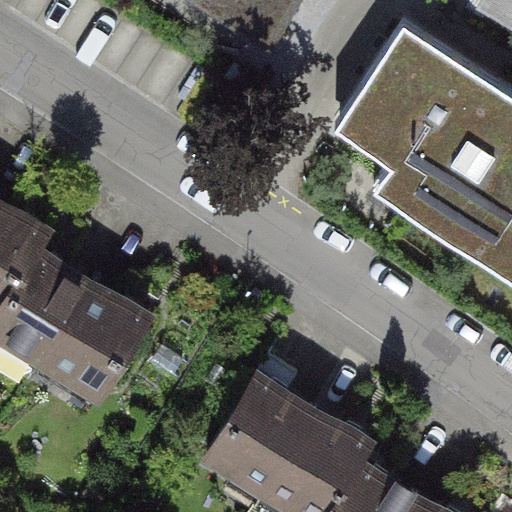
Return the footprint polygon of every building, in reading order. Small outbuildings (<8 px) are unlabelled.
[(200,0),(274,46),(302,0),(200,0)] [(511,93),(410,25),(337,132),(394,170),(377,195),(511,286),(511,93)] [(72,240),(0,194),(0,327),(11,335),(72,240)] [(104,298),(54,268),(0,360),(0,366),(48,394),(104,298)] [(155,327),(104,298),(48,394),(98,423),(155,327)] [(330,394),(277,361),(215,458),(268,491),(330,394)] [(329,511),(383,428),(330,394),(268,491),(301,511),(329,511)] [(404,511),(426,479),(372,446),(330,511),(404,511)] [(477,511),(426,479),(404,511),(477,511)]
